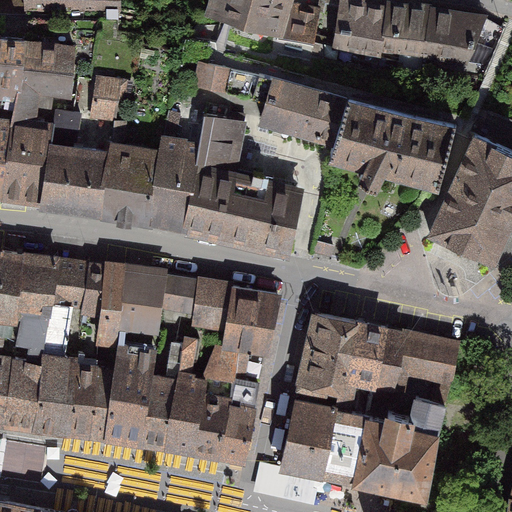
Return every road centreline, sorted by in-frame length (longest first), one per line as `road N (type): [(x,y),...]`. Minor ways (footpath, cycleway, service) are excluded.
road 1 (residential): [(0,218),(110,231),(303,271)]
road 2 (tertiary): [(0,459),(256,501)]
road 3 (residential): [(303,271),(256,501)]
road 4 (residential): [(303,271),(511,321)]
